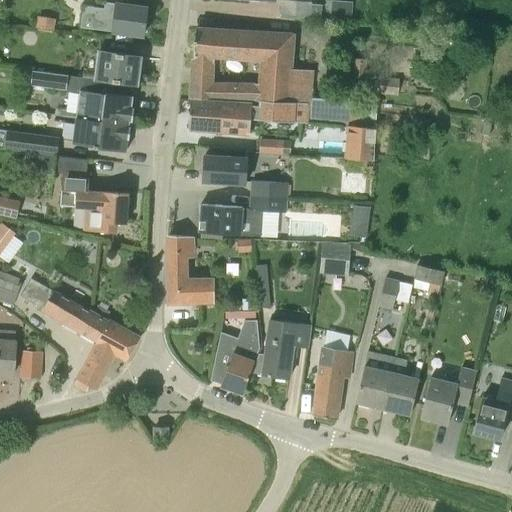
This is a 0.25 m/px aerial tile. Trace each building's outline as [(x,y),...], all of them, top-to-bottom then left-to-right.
[(320,21),(320,20),(321,4),(312,3),(312,1),(296,0),(282,0),(281,13),(309,15),(309,20),(320,21)] [(143,36),(147,8),(105,2),(105,3),(109,3),(108,9),(95,7),(93,29),(117,32),(116,40),(132,42),(133,34),(143,36)] [(193,68),(212,70),(213,58),(259,61),(258,84),(192,84),(191,98),(261,103),(261,101),(291,103),(296,34),(195,28),(193,68)] [(137,85),(141,56),(99,49),(95,77),(137,85)] [(66,88),(68,73),(32,68),(30,82),(66,88)] [(405,79),(375,76),(373,91),(403,95),(405,79)] [(76,115),(130,123),(130,121),(132,121),(134,107),(132,107),(133,96),(106,91),(106,92),(80,88),(76,115)] [(190,101),(188,128),(219,130),(221,103),(190,101)] [(308,124),(309,104),(291,103),(261,101),(261,103),(259,121),(308,124)] [(377,103),(362,102),(360,126),(375,127),(377,103)] [(252,105),(221,103),(219,130),(250,132),(252,105)] [(126,152),(130,123),(76,115),(72,142),(94,145),(94,146),(126,152)] [(374,160),(374,147),(375,127),(360,126),(349,125),(347,158),(374,160)] [(6,128),(5,130),(0,128),(0,146),(3,147),(3,146),(56,153),(59,135),(6,128)] [(262,148),(284,150),(286,136),(264,134),(262,148)] [(204,156),(203,180),(243,183),(245,158),(204,156)] [(89,174),(63,172),(61,205),(86,207),(85,230),(116,232),(116,223),(126,224),(128,192),(103,191),(103,192),(88,191),(89,174)] [(250,182),(250,194),(284,196),(285,183),(250,182)] [(260,234),(262,210),(283,211),(284,196),(250,194),(249,208),(241,208),(241,206),(201,204),(199,232),(260,234)] [(20,201),(0,196),(0,214),(16,218),(20,201)] [(354,232),(371,232),(372,202),(355,201),(354,232)] [(0,224),(0,256),(8,262),(22,242),(14,236),(15,233),(1,223),(0,224)] [(192,236),(168,235),(169,302),(214,302),(213,281),(186,281),(186,257),(193,257),(192,236)] [(237,239),(238,252),(252,251),(251,239),(237,239)] [(348,275),(348,272),(351,244),(323,240),(319,272),(348,275)] [(267,264),(255,265),(258,307),(271,306),(267,264)] [(444,271),(417,264),(413,279),(426,281),(424,290),(438,293),(440,284),(441,284),(444,271)] [(0,300),(14,305),(20,285),(0,277),(0,300)] [(399,281),(398,281),(385,277),(378,306),(392,309),(399,281)] [(21,295),(65,322),(64,323),(95,340),(105,318),(31,278),(21,295)] [(125,359),(139,337),(105,318),(95,340),(97,341),(75,383),(87,389),(89,384),(95,387),(116,353),(125,359)] [(232,355),(217,349),(211,380),(243,392),(260,349),(257,320),(244,320),(232,355)] [(266,353),(261,352),(254,372),(263,373),(262,375),(289,379),(293,345),(308,347),(311,325),(272,320),(266,353)] [(2,330),(0,330),(0,374),(13,375),(14,339),(1,339),(2,330)] [(324,346),(314,415),(336,419),(344,377),(350,378),(353,351),(340,349),(324,346)] [(41,353),(22,352),(20,375),(39,376),(41,353)] [(364,364),(356,401),(384,408),(396,357),(383,354),(379,367),(364,364)] [(396,357),(384,408),(410,414),(419,377),(404,373),(407,360),(396,357)] [(431,375),(420,417),(448,424),(454,404),(467,407),(476,370),(461,366),(456,382),(431,375)] [(509,406),(511,406),(511,380),(500,378),(494,398),(482,395),(473,430),(501,437),(509,406)] [(170,428),(154,427),(153,440),(169,441),(170,428)]
